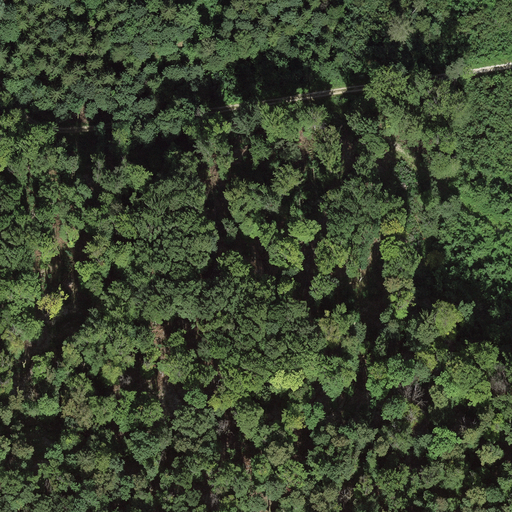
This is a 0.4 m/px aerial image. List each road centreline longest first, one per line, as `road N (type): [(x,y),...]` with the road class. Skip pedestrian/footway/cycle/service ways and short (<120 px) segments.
road 1 (track): [(511,65),(83,130),(36,126),(0,87)]
road 2 (track): [(511,232),(315,93)]
